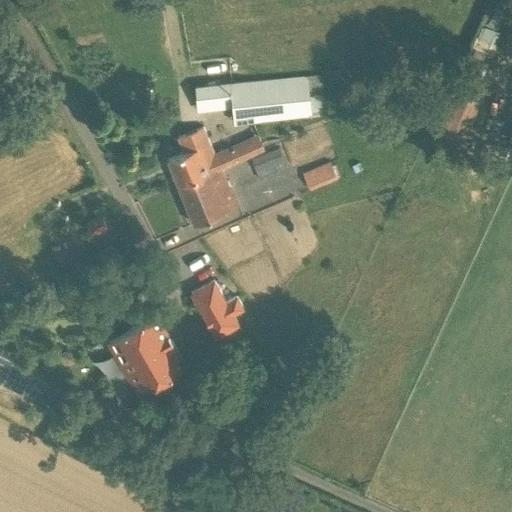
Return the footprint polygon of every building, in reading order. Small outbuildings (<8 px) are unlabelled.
[(449,103),(443,122),(467,130),(477,98),(472,97),(481,70),(457,62),(444,102),(449,103)] [(234,123),(311,116),(308,81),(196,90),(197,106),(233,103),(234,123)] [(168,159),(179,186),(221,168),(261,152),(255,137),(224,149),(222,146),(213,150),(204,127),(178,137),(184,153),(168,159)] [(259,179),(288,168),(279,148),(251,159),(259,179)] [(311,192),(338,181),(331,163),(303,175),(311,192)] [(221,168),(179,186),(195,224),(226,212),(226,211),(240,205),(232,186),(228,187),(221,168)] [(91,235),(106,226),(100,216),(85,225),(91,235)] [(215,281),(192,293),(216,338),(239,325),(234,315),(244,309),(237,297),(227,303),(215,281)] [(187,367),(156,313),(109,340),(139,393),(187,367)]
